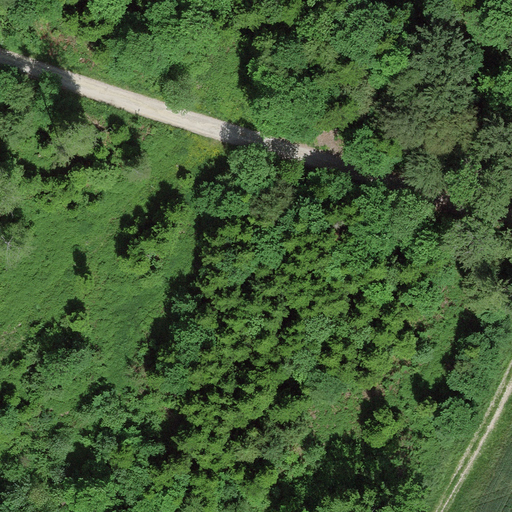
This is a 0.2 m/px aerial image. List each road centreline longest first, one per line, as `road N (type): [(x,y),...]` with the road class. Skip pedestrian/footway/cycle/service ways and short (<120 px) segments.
road 1 (track): [(0,57),(511,215)]
road 2 (track): [(436,511),(511,364)]
